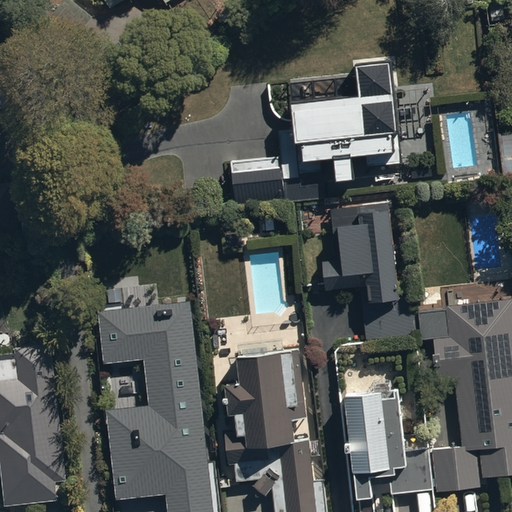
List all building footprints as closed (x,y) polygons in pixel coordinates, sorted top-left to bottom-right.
[(103,0),(110,9),(123,0),(130,0),(131,1),(132,0),(163,0),(167,5),(173,0),(103,0)] [(0,53),(0,96),(12,93),(0,53)] [(281,157),(230,161),(234,204),(326,198),(324,183),(355,180),(355,169),(401,165),(392,60),(358,63),(361,99),(291,105),(293,128),(279,130),(281,157)] [(511,137),(502,138),(503,178),(511,178),(511,137)] [(13,183),(0,183),(0,230),(16,229),(13,183)] [(389,203),(330,209),(336,259),(322,261),(326,291),(370,285),(372,302),(400,299),(389,203)] [(511,299),(447,307),(450,338),(435,339),(439,382),(456,380),(462,448),(433,450),(436,490),(480,487),(478,458),(482,458),(484,477),(511,474),(511,299)] [(215,511),(191,302),(99,311),(106,364),(145,359),(151,404),(108,409),(118,498),(168,492),(169,511),(215,511)] [(50,344),(14,348),(17,382),(0,383),(0,483),(2,507),(56,500),(54,482),(64,481),(50,344)] [(300,350),(237,355),(241,384),(225,385),(229,417),(236,416),(238,432),(226,433),(229,465),(235,465),(237,482),(260,479),(255,485),(267,496),(275,486),(277,511),(325,511),(323,479),(313,480),(309,440),(297,441),(295,419),(306,418),(300,350)] [(397,389),(346,394),(359,496),(433,489),(429,447),(403,450),(397,389)]
